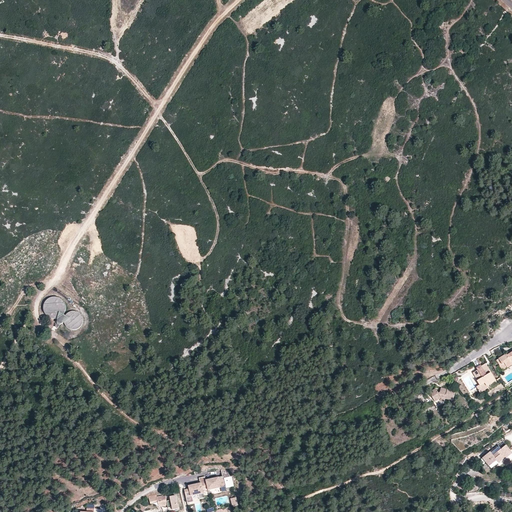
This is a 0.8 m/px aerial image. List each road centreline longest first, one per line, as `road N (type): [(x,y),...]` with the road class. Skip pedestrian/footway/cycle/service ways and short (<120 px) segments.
road 1 (track): [(0,35),(109,58),(146,94),(197,172),(227,159),(343,183),(339,302),(349,321),(377,327),(415,278),(415,222),(397,185),(396,156),(358,156),(335,166)]
road 2 (track): [(35,306),(44,329),(130,420),(301,497),(378,471),(511,390)]
road 3 (track): [(223,14),(248,39),(238,140),(248,151),(309,141),(330,129),(335,73),(360,3)]
road 4 (track): [(237,0),(210,27),(51,281)]
road 5 (track): [(197,172),(219,227),(201,286)]
